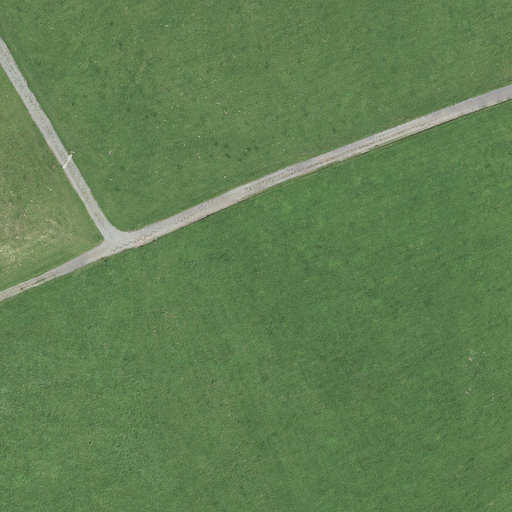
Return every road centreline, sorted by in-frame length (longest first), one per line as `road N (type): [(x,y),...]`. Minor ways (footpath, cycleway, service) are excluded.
road 1 (track): [(0,47),(117,245),(511,90)]
road 2 (track): [(117,245),(0,295)]
